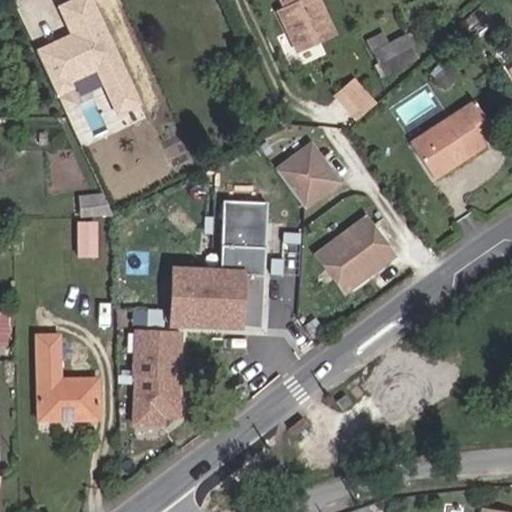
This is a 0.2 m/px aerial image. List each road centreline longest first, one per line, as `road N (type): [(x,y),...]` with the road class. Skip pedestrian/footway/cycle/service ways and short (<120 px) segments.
road 1 (tertiary): [(147,510),(511,230)]
road 2 (unknown): [(457,272),(335,112),(298,87),(253,0)]
road 3 (residential): [(297,511),(394,485),(511,470)]
